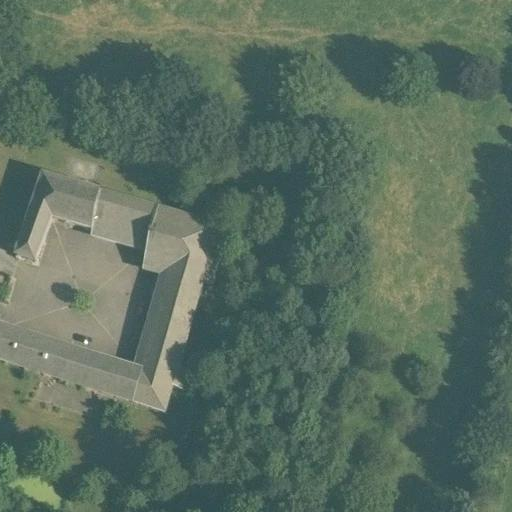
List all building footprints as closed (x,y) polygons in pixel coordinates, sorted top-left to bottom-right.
[(154,211),(222,231),(229,201),(52,150),(42,179),(154,211)] [(154,211),(42,179),(30,217),(50,224),(51,221),(146,249),(154,211)] [(141,374),(131,405),(162,416),(169,391),(183,395),(188,376),(176,370),(200,284),(210,286),(222,231),(154,211),(146,249),(142,266),(157,271),(151,293),(159,295),(139,373),(141,374)] [(50,224),(30,217),(18,256),(16,255),(15,260),(19,261),(20,259),(35,265),(50,224)] [(0,328),(0,362),(3,364),(2,367),(4,368),(5,365),(23,370),(21,374),(25,375),(26,372),(41,376),(40,379),(43,380),(44,378),(56,382),(55,386),(59,387),(60,383),(88,391),(87,395),(90,396),(91,393),(131,405),(141,374),(139,373),(0,328)] [(56,382),(44,378),(43,380),(39,395),(82,409),(87,395),(88,391),(60,383),(59,387),(55,386),(56,382)]
